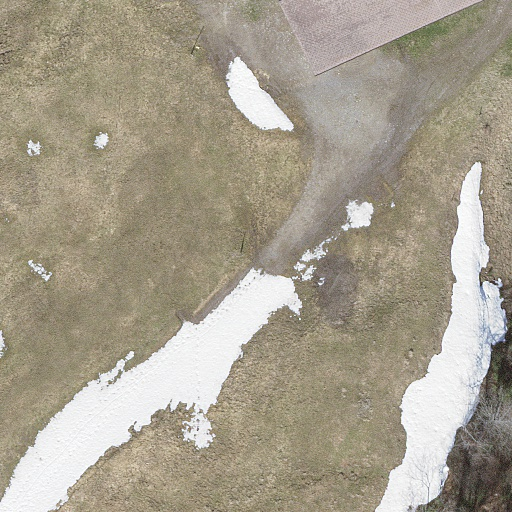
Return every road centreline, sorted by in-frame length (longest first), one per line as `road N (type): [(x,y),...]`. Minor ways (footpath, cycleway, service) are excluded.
road 1 (track): [(188,365),(462,95),(511,18)]
road 2 (track): [(28,511),(188,365)]
